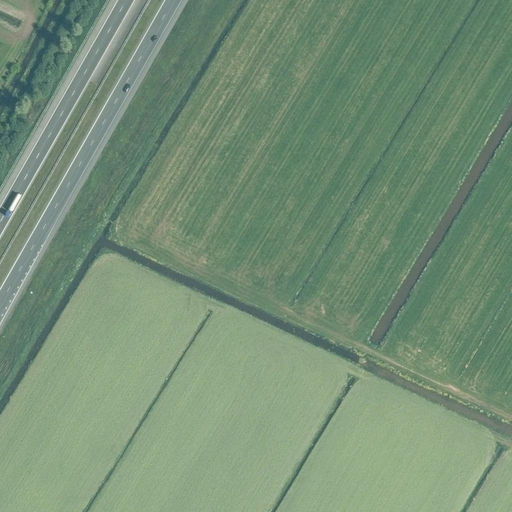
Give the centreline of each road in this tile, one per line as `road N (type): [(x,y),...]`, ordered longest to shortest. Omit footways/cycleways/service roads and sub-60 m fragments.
road 1 (motorway): [(0,304),(173,0)]
road 2 (motorway): [(126,0),(0,222)]
